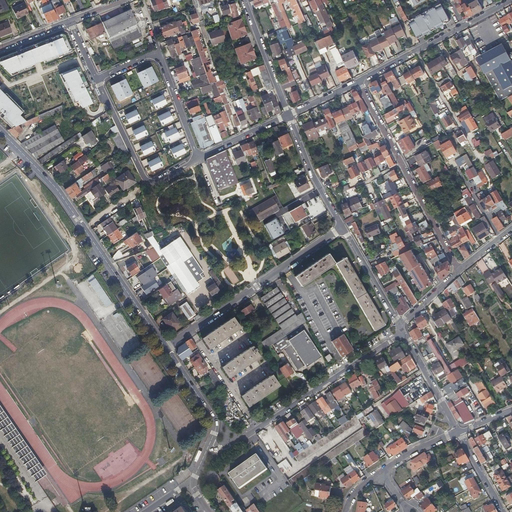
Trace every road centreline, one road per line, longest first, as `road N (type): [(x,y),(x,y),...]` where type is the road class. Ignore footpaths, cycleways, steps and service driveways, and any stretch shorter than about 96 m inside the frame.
road 1 (residential): [(167,347),(60,193),(0,128)]
road 2 (residential): [(209,445),(227,446),(402,332)]
road 3 (residential): [(458,270),(358,82)]
road 4 (residential): [(167,347),(341,226)]
road 5 (residential): [(199,156),(161,52),(97,77)]
road 6 (residential): [(97,77),(143,176),(169,177),(199,156)]
road 7 (residential): [(341,226),(288,114)]
road 8 (residential): [(402,332),(341,226)]
road 9 (residential): [(288,114),(244,0)]
